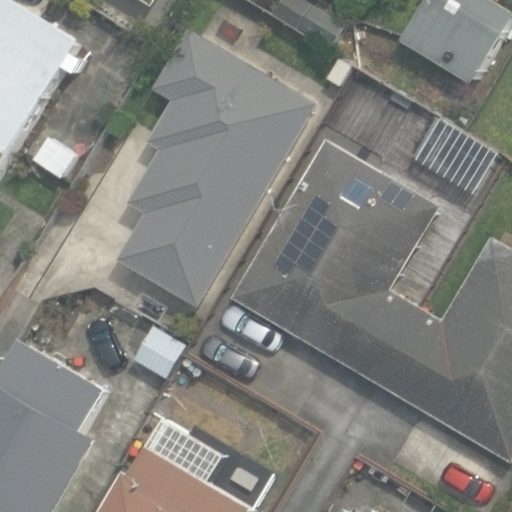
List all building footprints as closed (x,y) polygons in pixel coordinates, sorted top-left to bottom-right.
[(0,0),(0,188),(73,65),(83,71),(91,57),(82,52),(89,39),(49,16),(58,0),(0,0)] [(174,0),(150,0),(167,11),(174,0)] [(433,0),(409,39),(479,83),(511,30),(511,5),(502,0),(433,0)] [(353,24),(319,5),(302,34),(337,54),(353,24)] [(323,101),(196,30),(164,87),(182,97),(156,142),(168,148),(137,203),(153,212),(125,261),(208,307),(323,101)] [(511,155),(451,119),(424,165),(488,203),(511,162),(511,155)] [(40,159),(70,178),(85,154),(56,135),(40,159)] [(241,297),(511,457),(511,242),(501,235),(451,318),(427,304),(399,287),(448,205),(335,138),(241,297)] [(0,307),(26,264),(3,250),(0,254),(0,307)] [(191,344),(160,327),(143,358),(174,375),(191,344)] [(0,511),(65,511),(108,439),(92,429),(116,388),(28,337),(5,377),(0,374),(0,511)] [(258,511),(261,507),(140,435),(124,462),(135,468),(109,511),(258,511)]
